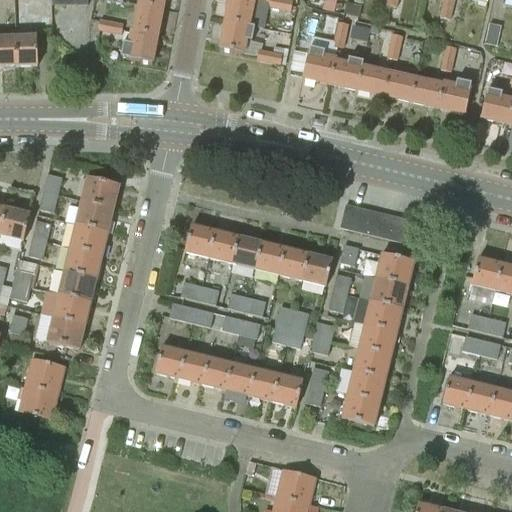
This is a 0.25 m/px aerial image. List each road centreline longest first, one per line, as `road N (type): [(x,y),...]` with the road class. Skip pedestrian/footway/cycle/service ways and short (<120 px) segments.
road 1 (residential): [(372,469),(135,411),(116,399),(114,375),(172,126)]
road 2 (tertiary): [(511,201),(172,126)]
road 3 (tertiary): [(172,126),(0,118)]
road 4 (residential): [(511,467),(406,444),(372,469)]
road 5 (residential): [(197,0),(172,126)]
